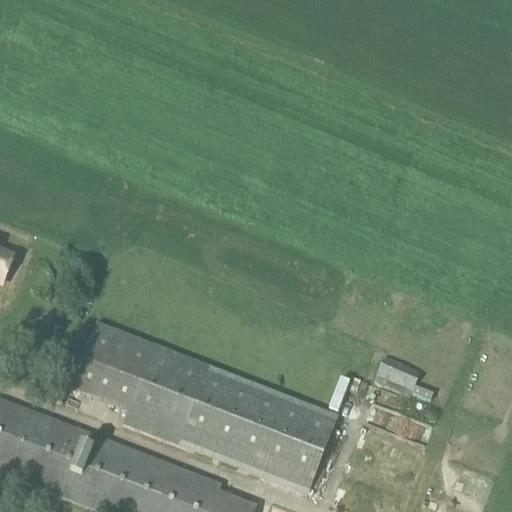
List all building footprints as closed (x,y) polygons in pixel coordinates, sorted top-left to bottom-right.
[(0,285),(1,286),(11,260),(0,255),(0,285)] [(337,419),(96,326),(70,394),(127,416),(123,427),(307,499),(337,419)] [(11,364),(0,358),(0,382),(2,383),(11,364)] [(384,360),(374,385),(410,401),(421,376),(384,360)] [(355,400),(350,413),(421,442),(426,429),(355,400)] [(219,494),(222,487),(0,401),(0,476),(91,511),(256,511),(258,510),(219,494)]
